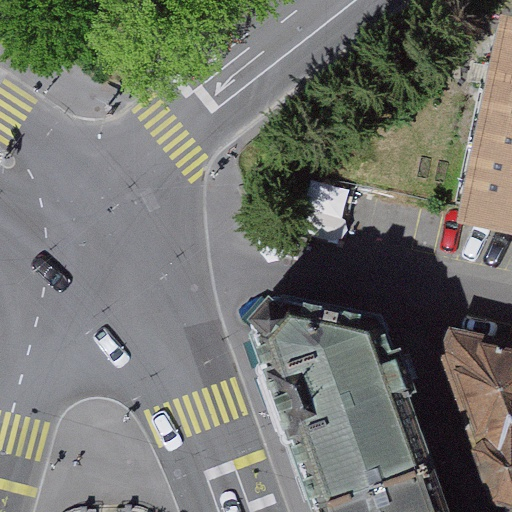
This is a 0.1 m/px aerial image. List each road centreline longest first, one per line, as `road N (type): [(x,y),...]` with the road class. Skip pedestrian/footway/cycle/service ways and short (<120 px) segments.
road 1 (residential): [(345,0),(182,146),(98,252)]
road 2 (secondary): [(98,252),(192,377),(239,511)]
road 3 (tertiary): [(98,252),(32,366),(0,497)]
road 4 (secondary): [(0,170),(98,252)]
